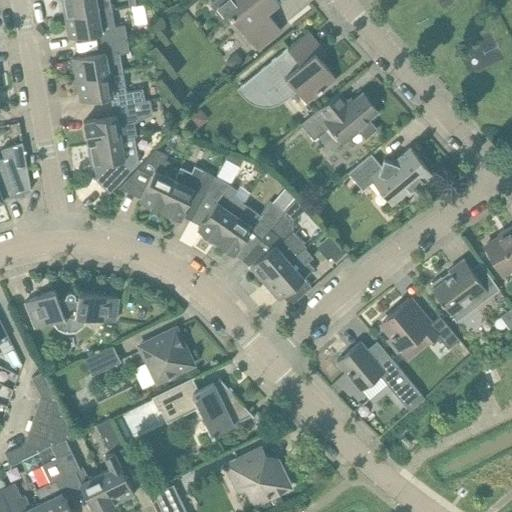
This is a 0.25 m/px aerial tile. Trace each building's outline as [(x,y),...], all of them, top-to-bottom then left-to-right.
[(61,0),(65,16),(111,8),(109,0),(61,0)] [(213,0),(211,2),(226,21),(231,16),(237,11),(247,24),(241,29),(258,49),(266,43),(281,30),(267,12),(279,3),(276,0),(213,0)] [(115,26),(111,8),(65,16),(69,38),(99,33),(101,43),(127,38),(124,25),(115,26)] [(292,44),(251,77),(264,94),(274,86),(285,100),(296,91),(306,103),(320,91),(336,79),(321,60),(327,55),(308,31),(292,44)] [(129,52),(127,38),(101,43),(103,53),(72,58),(76,80),(123,72),(120,54),(129,52)] [(112,96),(114,106),(148,100),(145,100),(143,89),(126,92),(123,72),(76,80),(80,102),(112,96)] [(310,116),(300,124),(314,140),(330,126),(342,141),(357,129),(359,131),(365,139),(377,129),(371,121),(369,118),(378,111),(363,92),(354,100),(346,106),(336,94),(321,107),(310,116)] [(151,114),(148,100),(114,106),(116,116),(84,121),(87,143),(134,135),(137,135),(134,122),(151,114)] [(209,118),(200,108),(190,117),(199,127),(209,118)] [(136,147),(134,135),(87,143),(91,165),(95,165),(97,175),(94,178),(109,193),(139,162),(136,147)] [(0,158),(0,201),(3,200),(2,198),(1,196),(17,190),(15,184),(29,179),(22,142),(2,149),(0,149),(0,157),(0,159),(0,158)] [(348,173),(358,184),(363,190),(373,181),(392,204),(407,191),(411,193),(415,189),(417,191),(419,189),(418,187),(433,175),(410,147),(401,155),(400,156),(401,158),(395,163),(384,159),(381,166),(371,154),(348,173)] [(174,179),(163,174),(169,161),(165,159),(167,155),(156,149),(149,156),(127,179),(146,187),(140,200),(160,209),(180,166),(174,179)] [(271,150),(262,157),(270,166),(278,160),(271,150)] [(227,154),(225,158),(240,167),(244,160),(227,154)] [(192,194),(202,200),(215,176),(194,165),(191,171),(180,166),(160,209),(180,219),(192,194)] [(200,225),(198,229),(202,232),(202,237),(210,242),(214,240),(216,241),(243,202),(233,195),(237,189),(230,184),(228,183),(215,176),(202,200),(213,206),(211,209),(209,212),(200,225)] [(297,195),(283,211),(285,213),(292,219),(307,206),(297,195)] [(251,251),(252,249),(263,236),(285,213),(283,211),(270,200),(260,214),(243,202),(216,241),(234,254),(242,242),(251,250),(250,250),(251,251)] [(292,219),(285,213),(263,236),(252,249),(261,257),(250,266),(264,283),(290,261),(289,261),(306,246),(293,232),(292,219)] [(315,222),(309,227),(316,235),(322,230),(315,222)] [(511,226),(505,231),(506,233),(485,246),(502,275),(511,268),(511,226)] [(346,254),(330,236),(330,235),(316,246),(327,260),(331,257),(336,263),(346,254)] [(432,289),(451,313),(457,321),(485,299),(482,295),(496,284),(491,278),(483,284),(464,259),(449,270),(452,274),(432,289)] [(298,270),(290,261),(264,283),(279,300),(315,269),(308,261),(298,270)] [(67,292),(66,294),(65,296),(58,299),(55,290),(25,302),(35,328),(52,321),(58,328),(66,332),(75,331),(83,325),(86,317),(114,321),(118,298),(78,292),(78,298),(75,298),(75,295),(75,293),(74,292),(72,291),(70,291),(68,291),(67,292)] [(407,359),(437,335),(448,349),(459,339),(440,316),(430,324),(410,300),(382,322),(393,336),(389,339),(407,359)] [(0,342),(9,338),(6,333),(0,320),(0,342)] [(176,328),(139,345),(157,381),(193,364),(176,328)] [(425,398),(382,347),(372,355),(360,341),(337,361),(361,390),(380,375),(409,411),(425,398)] [(121,362),(113,345),(84,359),(92,375),(121,362)] [(40,396),(58,402),(43,372),(32,377),(40,395),(40,396)] [(212,435),(216,433),(234,424),(232,422),(249,413),(253,417),(254,417),(219,378),(218,379),(221,382),(215,385),(214,383),(198,390),(193,379),(195,377),(194,376),(152,397),(158,411),(160,410),(167,423),(199,408),(212,435)] [(40,396),(36,408),(66,419),(58,402),(40,396)] [(73,434),(66,419),(36,408),(32,420),(73,434)] [(122,443),(110,418),(96,425),(108,450),(122,443)] [(32,420),(27,432),(58,442),(73,435),(73,434),(32,420)] [(58,442),(27,432),(23,444),(42,450),(51,446),(58,442)] [(58,442),(51,446),(56,457),(71,488),(80,484),(86,495),(93,511),(97,511),(114,504),(100,473),(89,479),(83,466),(80,468),(71,450),(66,439),(58,442)] [(42,450),(23,444),(23,445),(5,454),(10,465),(38,452),(42,450)] [(50,482),(36,489),(46,511),(71,511),(62,493),(71,488),(56,457),(51,446),(42,450),(38,452),(43,463),(41,464),(50,482)] [(261,447),(225,464),(238,490),(246,486),(253,500),(267,494),(269,497),(291,487),(282,467),(280,468),(275,460),(271,458),(267,460),(261,447)] [(111,468),(100,473),(114,504),(134,494),(114,451),(105,456),(111,468)] [(15,482),(0,489),(11,511),(46,511),(36,489),(42,502),(31,507),(25,494),(21,496),(15,482)] [(11,511),(0,489),(0,511),(11,511)] [(159,496),(157,498),(164,511),(185,511),(174,489),(172,490),(159,496)]
